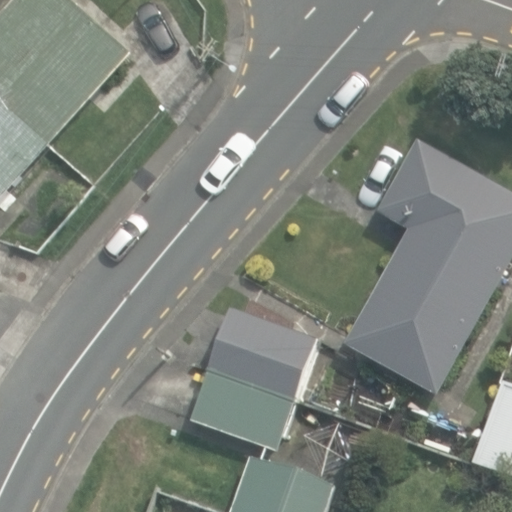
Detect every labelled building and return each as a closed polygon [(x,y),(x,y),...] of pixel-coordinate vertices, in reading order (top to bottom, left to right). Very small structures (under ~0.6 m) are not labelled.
[(0,209),(138,55),(77,0),(18,0),(0,21),(0,209)] [(399,358),(490,408),(511,368),(511,178),(472,157),(433,227),(463,243),(399,358)] [(300,403),(322,343),(235,312),(214,372),(300,403)] [(282,455),(300,403),(214,372),(195,425),(282,455)] [(481,465),(511,476),(511,382),(510,382),(481,465)] [(332,511),(341,488),(256,457),(236,511),(332,511)]
